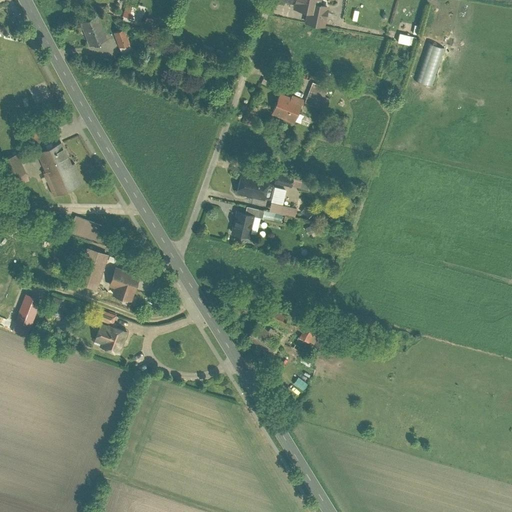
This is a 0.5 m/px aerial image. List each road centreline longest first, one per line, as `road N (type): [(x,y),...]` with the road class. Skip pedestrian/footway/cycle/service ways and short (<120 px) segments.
road 1 (tertiary): [(167,259),(323,511)]
road 2 (tertiary): [(24,0),(167,259)]
road 3 (residential): [(259,0),(167,259)]
road 4 (track): [(126,195),(62,203),(0,197)]
